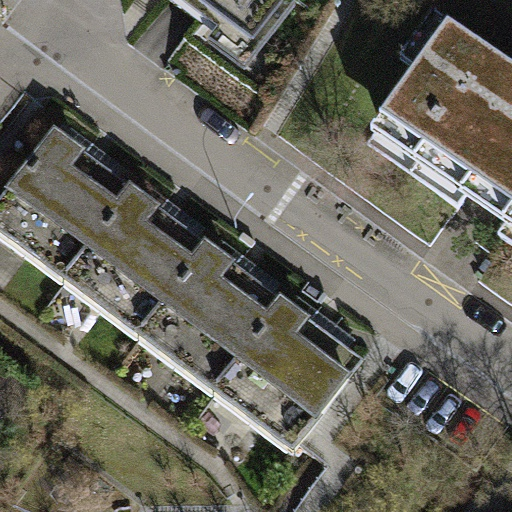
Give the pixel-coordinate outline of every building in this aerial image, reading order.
[(289,0),(188,0),(250,45),(282,0),(284,0),(288,3),(289,0)] [(511,75),(448,30),(383,120),(511,212),(511,75)] [(0,210),(0,241),(60,286),(128,195),(53,139),(0,210)] [(202,249),(128,195),(60,286),(134,340),(202,249)] [(134,340),(213,398),(280,307),(202,249),(134,340)] [(358,365),(280,307),(213,398),(291,456),(358,365)]
